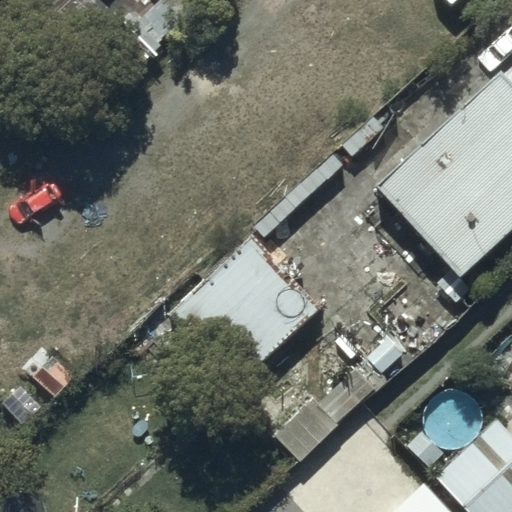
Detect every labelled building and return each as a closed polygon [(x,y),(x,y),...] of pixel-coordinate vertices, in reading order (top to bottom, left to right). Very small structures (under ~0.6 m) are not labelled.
[(56,0),(18,0),(37,19),(56,0)] [(375,176),(456,265),(511,214),(511,78),(499,64),(375,176)] [(256,246),(170,325),(237,398),(323,318),(256,246)] [(433,469),(472,511),(506,511),(511,507),(511,432),(494,412),(433,469)] [(389,511),(454,511),(425,480),(389,511)]
